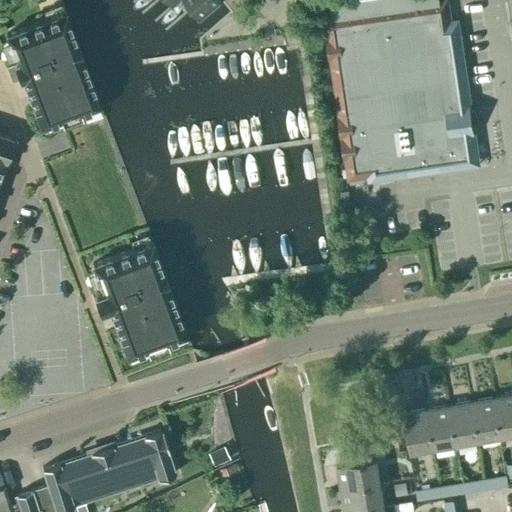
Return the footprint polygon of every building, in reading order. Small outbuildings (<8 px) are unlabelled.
[(175,0),(177,1),(178,0),(183,0),(191,9),(195,5),(204,15),(220,1),(219,0),(175,0)] [(332,17),(325,18),(349,178),(369,175),(369,179),(471,164),(446,0),(444,0),(439,1),(439,0),(334,0),(330,1),(332,17)] [(80,110),(99,103),(64,11),(6,33),(16,62),(6,66),(11,80),(22,76),(40,125),(59,118),(61,122),(82,115),(80,110)] [(0,157),(4,159),(11,136),(0,132),(0,157)] [(168,345),(166,340),(185,333),(151,241),(92,263),(103,292),(94,295),(100,309),(108,306),(126,355),(145,348),(147,353),(168,345)] [(500,436),(511,433),(511,393),(494,397),(500,436)] [(478,440),(500,436),(494,397),(471,400),(478,440)] [(478,440),(471,400),(449,404),(456,444),(478,440)] [(449,404),(427,408),(433,448),(456,444),(449,404)] [(410,452),(433,448),(427,408),(404,412),(410,452)] [(75,511),(73,504),(157,477),(157,478),(174,473),(167,453),(168,453),(161,430),(160,430),(159,429),(143,434),(144,436),(111,446),(111,445),(90,452),(91,453),(58,463),(58,462),(42,467),(47,484),(13,495),(18,511),(17,511),(75,511)] [(372,440),(349,444),(351,456),(374,452),(372,440)] [(223,446),(207,453),(213,466),(229,458),(223,446)] [(376,459),(336,466),(340,489),(380,482),(376,459)] [(234,463),(217,470),(220,478),(237,470),(234,463)] [(489,478),(491,487),(508,484),(506,475),(489,478)] [(477,480),(461,483),(462,491),(479,489),(477,480)] [(344,511),(384,504),(380,482),(340,489),(344,511)] [(405,482),(393,484),(395,496),(407,494),(405,482)] [(462,491),(461,483),(444,485),(446,494),(462,491)] [(3,485),(0,486),(0,511),(3,511),(12,509),(3,485)] [(415,490),(417,499),(434,496),(432,488),(415,490)] [(444,501),(445,511),(454,511),(453,500),(444,501)] [(384,505),(384,504),(344,511),(397,511),(396,503),(384,505)]
